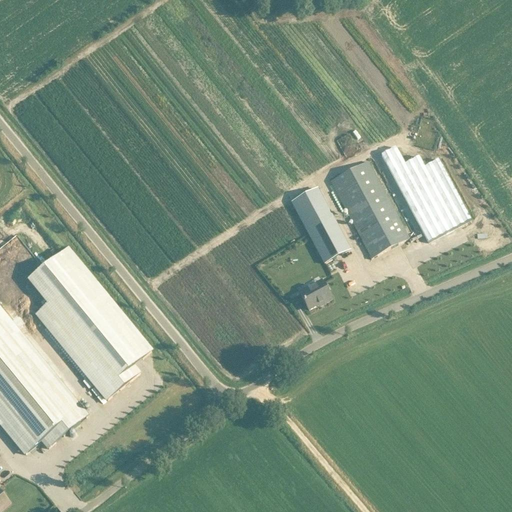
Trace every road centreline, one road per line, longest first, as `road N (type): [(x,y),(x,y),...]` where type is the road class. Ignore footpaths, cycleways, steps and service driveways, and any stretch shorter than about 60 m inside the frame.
road 1 (unclassified): [(229,402),(0,121)]
road 2 (unclassified): [(229,402),(346,328),(511,257)]
road 3 (unclassified): [(82,511),(229,402)]
road 4 (track): [(256,383),(368,511)]
